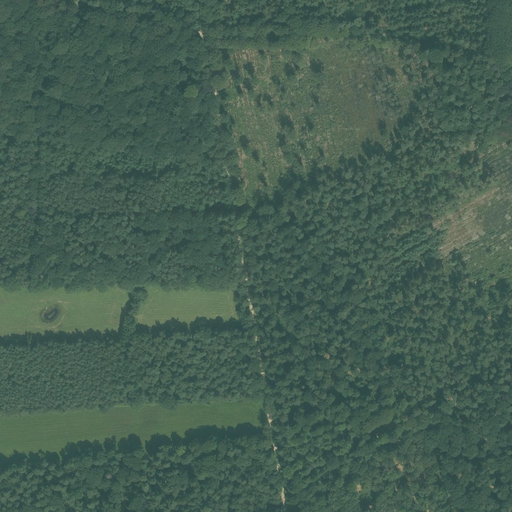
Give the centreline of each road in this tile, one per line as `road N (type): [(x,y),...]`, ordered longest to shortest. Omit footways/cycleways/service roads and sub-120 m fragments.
road 1 (track): [(291,511),(205,34)]
road 2 (track): [(500,55),(374,33),(205,34)]
road 3 (unclassified): [(205,34),(67,0)]
